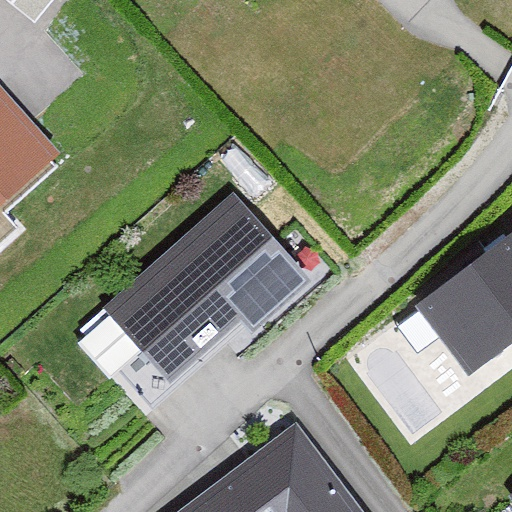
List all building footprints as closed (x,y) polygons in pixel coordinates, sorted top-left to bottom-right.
[(6,0),(35,23),(54,0),(6,0)] [(0,193),(47,152),(0,99),(0,193)] [(302,285),(234,208),(80,344),(110,378),(143,349),(172,382),(247,316),(256,326),(302,285)] [(511,341),(511,253),(432,314),(474,370),(511,341)] [(351,511),(296,437),(196,511),(351,511)]
